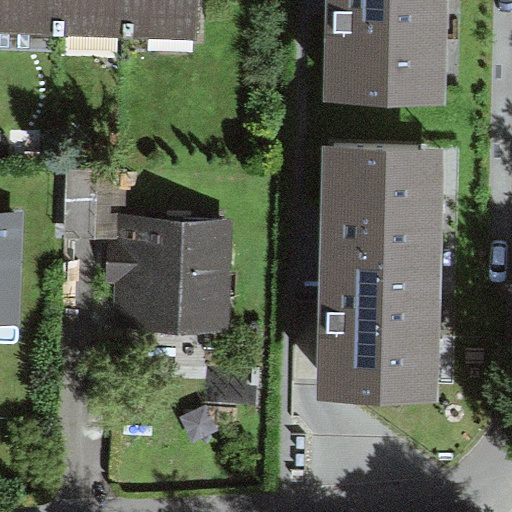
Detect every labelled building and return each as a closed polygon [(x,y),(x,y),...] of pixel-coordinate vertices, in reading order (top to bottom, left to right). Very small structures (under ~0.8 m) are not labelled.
[(0,0),(0,19),(199,25),(199,0),(0,0)] [(447,0),(324,0),(323,79),(446,82),(447,0)] [(445,131),(325,128),(319,379),(439,382),(445,131)] [(67,162),(65,229),(96,230),(98,163),(67,162)] [(0,320),(22,322),(25,209),(0,208),(0,320)] [(121,210),(119,319),(232,321),(234,212),(121,210)]
